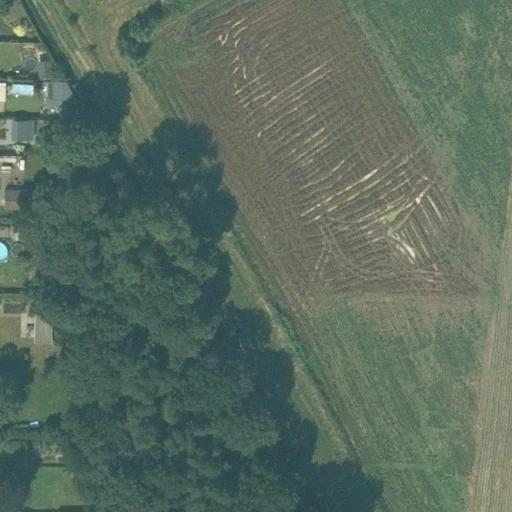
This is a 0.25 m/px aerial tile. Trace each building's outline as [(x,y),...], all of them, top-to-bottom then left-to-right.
[(36,61),(39,77),(52,75),(49,59),(36,61)] [(46,79),(46,97),(62,98),(61,103),(61,118),(87,118),(66,80),(46,79)] [(11,140),(35,139),(34,117),(10,118),(11,140)] [(4,205),(34,206),(34,186),(5,186),(4,205)] [(51,310),(34,310),(34,338),(51,338),(51,310)] [(76,466),(76,479),(86,479),(86,466),(76,466)]
